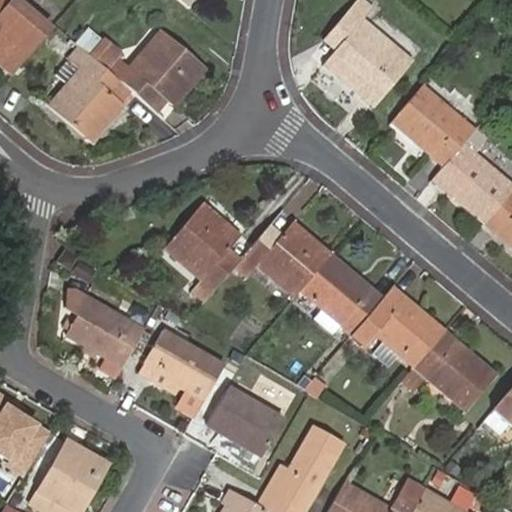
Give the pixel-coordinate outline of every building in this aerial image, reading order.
[(0,0),(0,64),(13,75),(50,30),(15,0),(0,0)] [(371,8),(362,0),(356,0),(331,32),(342,43),(322,67),(370,108),(410,61),(362,20),(371,8)] [(108,72),(137,97),(147,85),(171,107),(203,70),(159,33),(129,69),(118,59),(107,71),(108,72)] [(104,38),(89,55),(107,71),(118,59),(122,53),(104,38)] [(89,55),(78,46),(58,71),(67,81),(47,105),(91,143),(122,107),(97,85),(108,72),(107,71),(89,55)] [(422,86),(389,124),(441,168),(462,145),(474,130),(422,86)] [(441,168),(430,181),(481,224),(511,189),(511,186),(462,145),(441,168)] [(511,189),(481,224),(511,250),(511,189)] [(190,291),(202,303),(229,270),(216,259),(236,236),(201,206),(164,248),(200,280),(190,291)] [(297,291),(328,254),(292,223),(272,247),(259,235),(231,268),(244,280),(256,267),(292,296),(297,291)] [(78,251),(65,243),(57,257),(69,266),(78,251)] [(381,298),(328,254),(297,291),(350,335),(381,298)] [(124,362),(145,325),(88,293),(74,285),(67,284),(67,300),(80,307),(67,330),(108,353),(124,362)] [(411,367),(443,331),(390,287),(381,298),(350,335),(360,344),(370,334),(382,343),(397,356),(411,367)] [(206,394),(225,360),(163,324),(143,358),(188,384),(195,388),(206,394)] [(494,374),(443,331),(411,367),(463,411),(494,374)] [(397,356),(382,343),(372,355),(387,369),(397,356)] [(124,362),(108,353),(101,365),(118,374),(124,362)] [(139,364),(184,390),(188,384),(143,358),(139,364)] [(283,414),(229,383),(209,417),(262,450),(283,414)] [(511,384),(490,410),(511,428),(511,384)] [(206,394),(195,388),(185,405),(196,411),(206,394)] [(0,457),(25,474),(48,438),(0,408),(0,457)] [(299,511),(342,438),(311,421),(287,461),(271,489),(263,485),(255,500),(270,509),(275,511),(299,511)] [(371,435),(363,429),(359,436),(367,441),(371,435)] [(91,474),(98,478),(106,464),(69,441),(32,500),(49,511),(76,511),(77,511),(70,508),(91,474)] [(271,489),(287,461),(280,457),(263,485),(271,489)] [(77,511),(98,478),(91,474),(70,508),(77,511)] [(406,511),(392,504),(347,478),(327,511),(406,511)] [(406,479),(392,504),(406,511),(412,511),(426,490),(406,479)] [(426,490),(412,511),(475,511),(469,508),(452,497),(429,484),(426,490)] [(255,500),(231,486),(222,501),(226,503),(220,511),(268,511),(270,509),(255,500)] [(458,486),(452,497),(469,508),(476,497),(458,486)]
